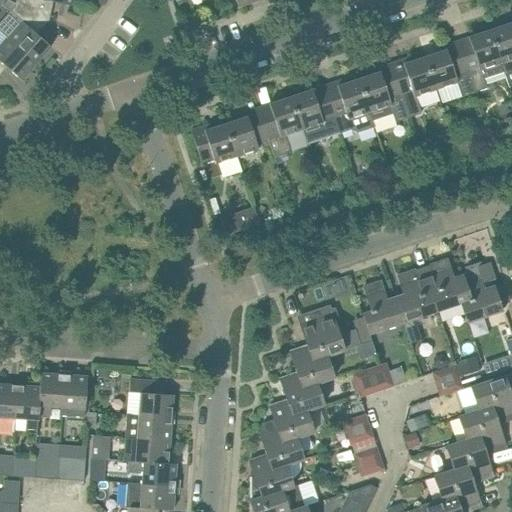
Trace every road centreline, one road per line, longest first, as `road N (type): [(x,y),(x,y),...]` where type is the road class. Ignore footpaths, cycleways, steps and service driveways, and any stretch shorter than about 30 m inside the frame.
road 1 (residential): [(208,300),(485,211),(511,216)]
road 2 (residential): [(135,88),(405,0)]
road 3 (residential): [(208,300),(135,88)]
road 4 (residential): [(0,344),(25,338),(219,348)]
road 5 (residential): [(212,511),(219,348)]
road 6 (residential): [(77,108),(66,78),(121,0)]
